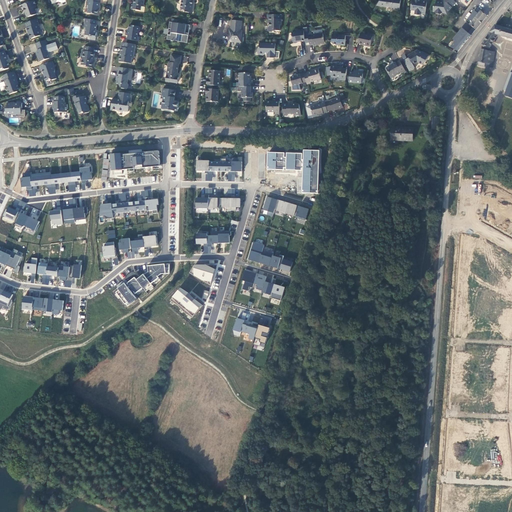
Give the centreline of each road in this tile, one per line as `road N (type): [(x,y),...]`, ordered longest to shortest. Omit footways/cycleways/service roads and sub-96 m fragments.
road 1 (unclassified): [(443,223),(420,511)]
road 2 (tertiary): [(189,130),(296,130),(389,99)]
road 3 (residential): [(0,192),(26,200),(167,183)]
road 4 (tertiary): [(4,140),(167,132)]
road 5 (residential): [(189,130),(212,0)]
road 6 (unclassified): [(450,97),(443,223)]
